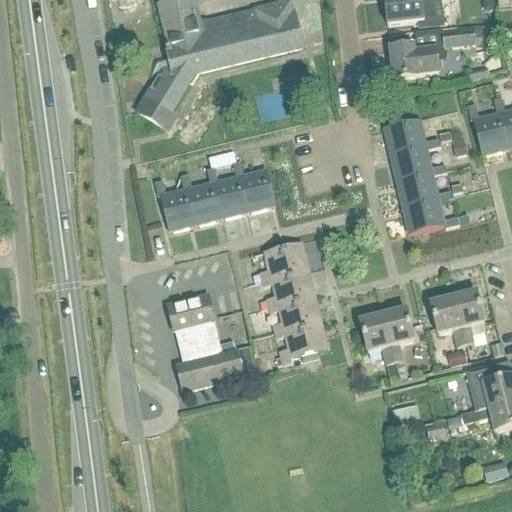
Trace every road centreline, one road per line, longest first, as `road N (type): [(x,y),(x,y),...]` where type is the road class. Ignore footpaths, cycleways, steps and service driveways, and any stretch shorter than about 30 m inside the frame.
road 1 (primary): [(96,511),(28,0)]
road 2 (residential): [(126,371),(78,0)]
road 3 (unclassified): [(26,331),(0,43)]
road 4 (unclassified): [(43,511),(26,331)]
road 5 (residential): [(358,146),(343,0)]
